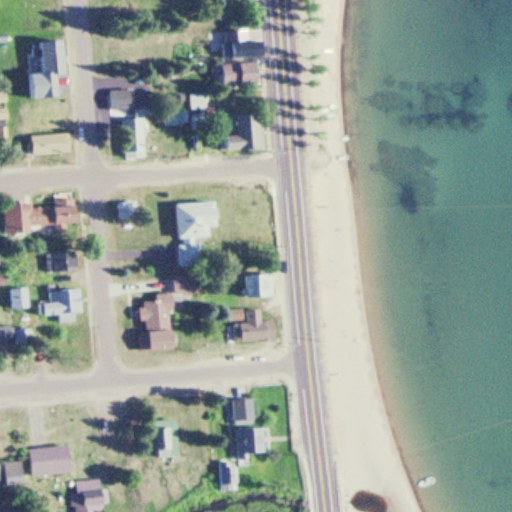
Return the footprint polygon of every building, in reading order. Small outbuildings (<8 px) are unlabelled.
[(253,44),(252,33),(225,34),(226,60),(261,59),(260,43),(253,44)] [(65,43),(37,44),(37,77),(65,77),(65,43)] [(254,85),(254,65),(220,65),(220,85),(254,85)] [(111,112),(134,111),(133,92),(110,92),(111,112)] [(194,97),(194,111),(209,111),(209,97),(194,97)] [(190,110),(165,110),(165,127),(190,127),(190,110)] [(256,151),(254,116),(231,117),(232,137),(222,138),(223,153),(256,151)] [(125,156),(143,156),(143,121),(125,121),(125,156)] [(27,137),(28,157),(71,154),(70,134),(27,137)] [(1,209),(3,236),(29,233),(28,227),(53,225),(53,231),(63,230),(63,225),(77,224),(74,196),(55,198),(56,204),(1,209)] [(175,242),(178,242),(179,264),(200,263),(199,239),(207,239),(206,229),(215,229),(214,204),(174,205),(175,242)] [(50,254),(50,271),(73,271),(73,254),(50,254)] [(28,310),(28,290),(7,290),(7,310),(28,310)] [(75,323),(74,314),(80,314),(78,290),(49,293),(50,304),(37,305),(38,318),(57,316),(58,325),(75,323)] [(166,328),(172,328),(170,294),(137,296),(139,335),(138,335),(139,352),(167,351),(166,328)] [(234,312),(234,343),(276,342),(275,322),(263,322),(262,311),(234,312)] [(0,343),(11,343),(11,329),(0,328),(0,343)] [(256,426),(255,402),(235,402),(235,427),(256,426)] [(150,423),(153,461),(179,458),(176,421),(150,423)] [(239,460),(253,460),(253,456),(268,455),(267,429),(238,430),(239,460)] [(26,450),(26,477),(68,477),(68,450),(26,450)] [(19,464),(1,464),(1,488),(19,488),(19,464)] [(223,469),(223,493),(240,493),(240,469),(223,469)] [(102,511),(103,483),(75,482),(74,511),(102,511)]
